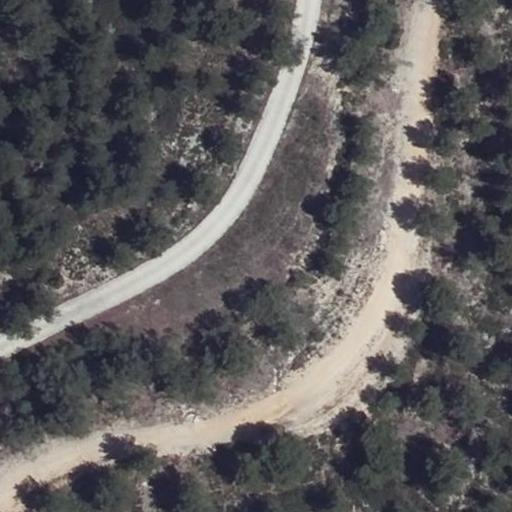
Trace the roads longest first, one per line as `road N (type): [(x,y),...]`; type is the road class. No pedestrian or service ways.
road 1 (track): [(454,0),(367,288),(322,372),(193,426),(67,452),(0,507)]
road 2 (unclassified): [(308,0),(306,71),(194,227),(0,341)]
